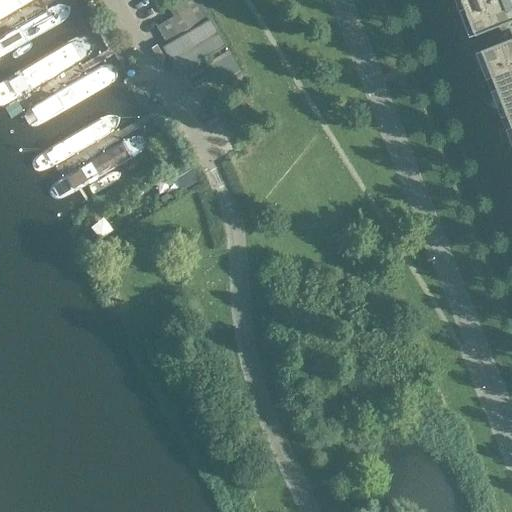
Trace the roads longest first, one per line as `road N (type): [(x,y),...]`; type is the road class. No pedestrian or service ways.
road 1 (unclassified): [(511,436),(345,0)]
road 2 (residential): [(115,0),(217,172)]
